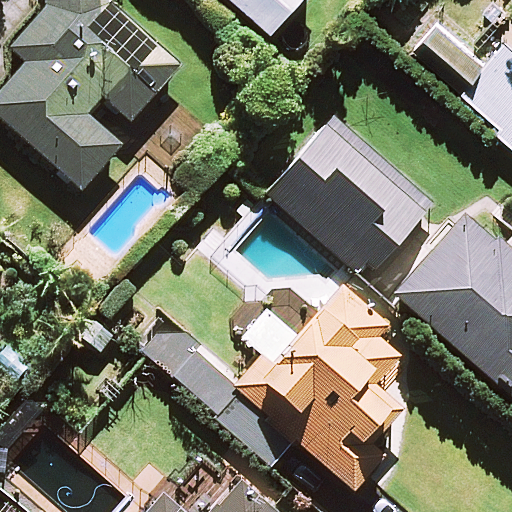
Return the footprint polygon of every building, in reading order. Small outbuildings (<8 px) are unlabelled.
[(109,0),(46,0),(47,11),(10,51),(26,65),(0,93),(0,119),(80,193),(120,150),(84,117),(101,98),(129,123),(178,71),(110,8),(109,0)] [(226,0),(270,38),(302,0),(226,0)] [(486,64),(439,24),(416,51),(503,124),(498,130),(511,141),(511,49),(504,43),(486,64)] [(430,207),(332,121),(266,196),(365,282),(430,207)] [(511,262),(462,218),(393,296),(511,401),(511,262)] [(263,358),(235,391),(168,333),(147,357),(222,421),(274,466),(294,442),(353,493),(382,459),(362,442),(391,408),(370,390),(398,358),(373,337),(382,327),(328,281),(306,306),(286,289),(242,340),(263,358)] [(269,511),(199,451),(146,511),(269,511)]
